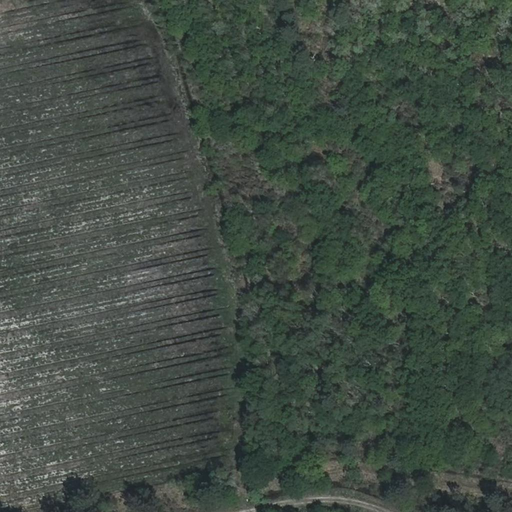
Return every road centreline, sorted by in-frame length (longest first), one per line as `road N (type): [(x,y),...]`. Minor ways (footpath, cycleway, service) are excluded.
road 1 (track): [(511,498),(420,483),(361,503)]
road 2 (track): [(253,511),(350,500),(389,511)]
